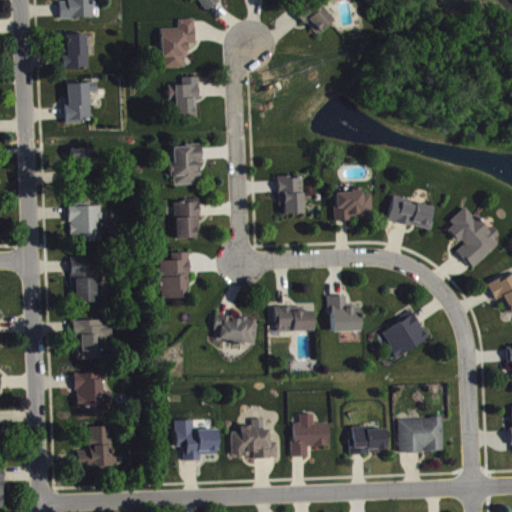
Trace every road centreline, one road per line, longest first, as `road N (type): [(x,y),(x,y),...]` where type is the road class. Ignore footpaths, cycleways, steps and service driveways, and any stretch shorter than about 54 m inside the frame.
road 1 (residential): [(38,511),(19,0)]
road 2 (residential): [(511,482),(39,505)]
road 3 (residential): [(239,260),(373,256),(405,264),(434,284),(456,312),(465,344),(472,511)]
road 4 (residential): [(239,260),(233,73),(247,45)]
